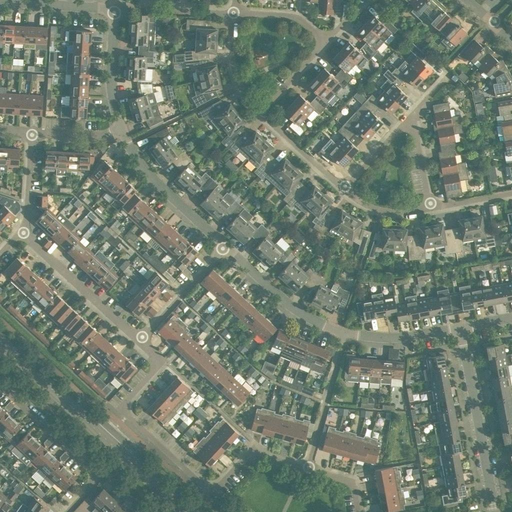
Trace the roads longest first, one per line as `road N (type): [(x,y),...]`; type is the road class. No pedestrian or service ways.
road 1 (residential): [(308,470),(254,455),(215,486),(201,484),(124,411),(158,363),(139,338)]
road 2 (tertiary): [(191,511),(0,341)]
road 3 (residential): [(494,511),(460,327)]
road 4 (residential): [(224,247),(155,181),(119,129)]
road 5 (residential): [(139,338),(22,231)]
road 6 (residential): [(344,333),(293,308),(224,247)]
road 7 (residential): [(308,470),(344,333)]
road 8 (residential): [(0,385),(96,476)]
road 9 (residential): [(139,338),(224,247)]
road 10 (residential): [(119,129),(109,81),(115,7)]
